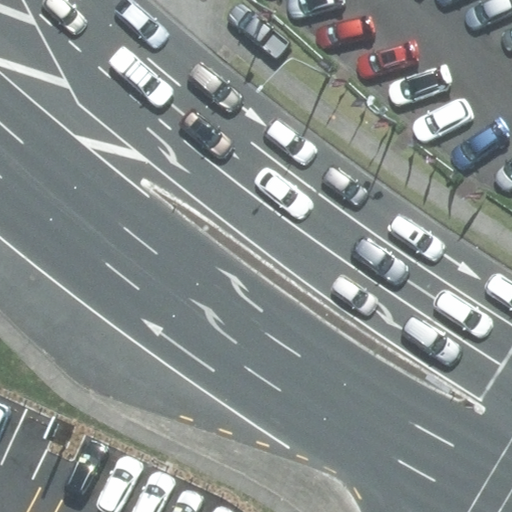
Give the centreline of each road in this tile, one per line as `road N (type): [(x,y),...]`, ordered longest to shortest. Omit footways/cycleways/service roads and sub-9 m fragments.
road 1 (secondary): [(81,0),(287,176),(511,329)]
road 2 (secondary): [(375,415),(271,355),(0,148)]
road 3 (secondary): [(511,493),(375,415)]
